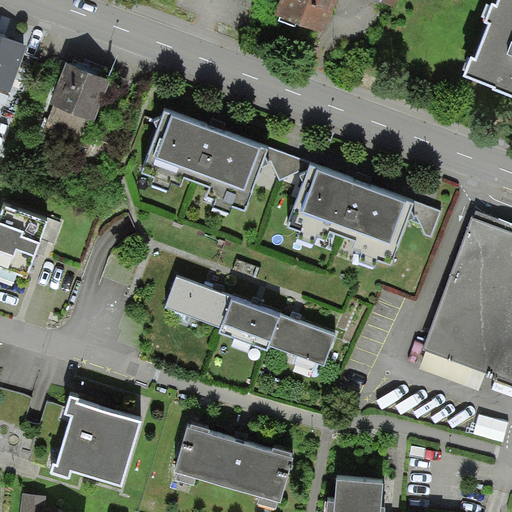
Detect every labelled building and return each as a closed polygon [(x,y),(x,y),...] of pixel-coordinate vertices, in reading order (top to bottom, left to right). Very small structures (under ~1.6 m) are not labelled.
[(336,0),(281,0),(275,18),(324,36),(336,0)] [(358,0),(382,5),(382,3),(397,8),(399,0),(358,0)] [(511,0),(498,0),(497,3),(493,2),(485,22),(490,23),(476,60),(471,58),(465,74),(493,85),(492,89),(511,97),(511,0)] [(0,35),(0,90),(13,95),(29,45),(0,36),(0,35)] [(111,80),(69,64),(62,82),(53,103),(95,119),(111,80)] [(218,128),(168,110),(165,116),(158,119),(161,126),(145,167),(183,181),(186,171),(211,181),(207,192),(247,207),(264,163),(270,160),(267,154),(270,147),(218,128)] [(311,169),(313,163),(270,147),(267,154),(270,160),(271,162),(280,182),(303,172),(311,169)] [(365,182),(313,163),(311,169),(303,172),(307,178),(291,223),(303,227),(301,233),(317,239),(319,233),(329,236),(332,227),(357,237),(354,245),(364,249),(361,257),(378,263),(381,256),(392,260),(409,216),(416,214),(413,206),(415,201),(365,182)] [(442,212),(415,201),(413,206),(416,214),(427,237),(432,238),(442,212)] [(49,220),(6,204),(0,221),(0,264),(29,275),(41,243),(49,220)] [(423,347),(511,379),(511,229),(509,228),(472,215),(423,347)] [(218,292),(180,278),(169,307),(325,364),(336,335),(294,320),(255,305),(218,292)] [(0,419),(30,425),(35,393),(0,386),(0,419)] [(76,397),(78,392),(71,390),(65,409),(72,412),(58,460),(50,458),(48,466),(69,473),(72,465),(122,480),(142,417),(76,397)] [(235,436),(187,422),(175,463),(280,494),(292,452),(235,436)] [(379,511),(383,475),(338,471),(334,511),(379,511)] [(46,497),(23,495),(21,511),(63,511),(45,510),(46,497)]
